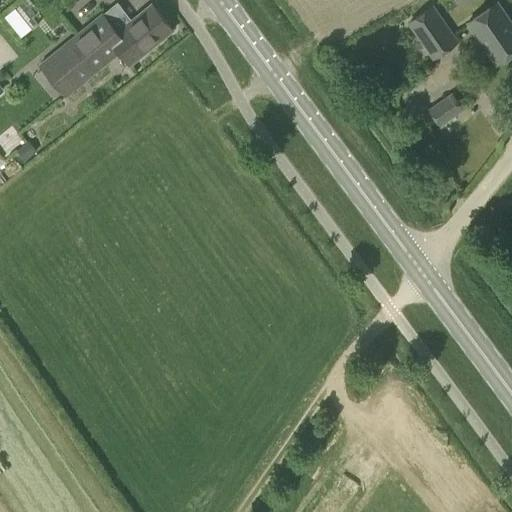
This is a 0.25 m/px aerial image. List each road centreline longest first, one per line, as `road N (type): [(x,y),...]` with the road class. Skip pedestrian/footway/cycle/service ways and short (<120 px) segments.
road 1 (primary): [(423,270),(221,0)]
road 2 (track): [(248,511),(389,311)]
road 3 (primary): [(511,391),(423,270)]
road 4 (unclassified): [(423,270),(511,157)]
